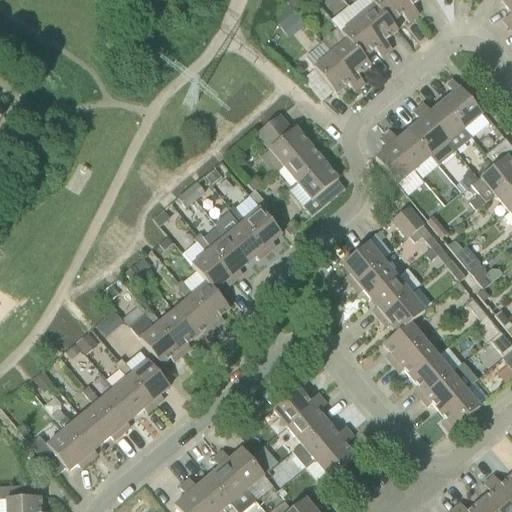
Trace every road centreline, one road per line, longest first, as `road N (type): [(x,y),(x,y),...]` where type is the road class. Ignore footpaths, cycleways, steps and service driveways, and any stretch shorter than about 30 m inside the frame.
road 1 (residential): [(309,324),(270,276),(362,199),(353,124),(454,42),(484,43),(511,77)]
road 2 (residential): [(309,324),(98,511)]
road 3 (residential): [(439,477),(309,324)]
